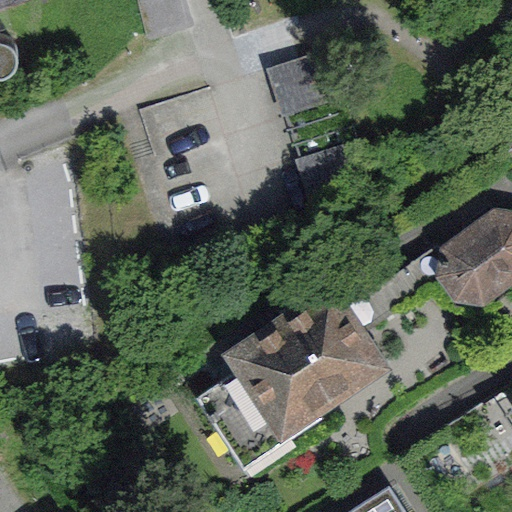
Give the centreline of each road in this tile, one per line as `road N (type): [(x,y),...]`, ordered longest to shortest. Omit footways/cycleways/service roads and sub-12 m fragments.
road 1 (unclassified): [(0,138),(221,66)]
road 2 (unknown): [(0,273),(38,126)]
